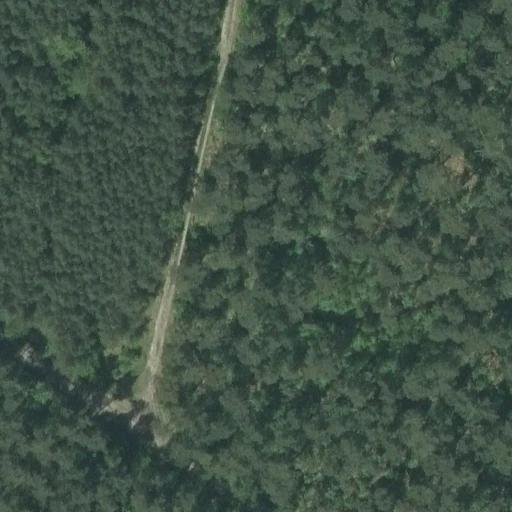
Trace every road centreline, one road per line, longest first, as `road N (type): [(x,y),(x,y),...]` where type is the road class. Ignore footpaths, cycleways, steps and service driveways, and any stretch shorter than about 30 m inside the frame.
road 1 (track): [(125,427),(193,184),(229,0)]
road 2 (track): [(254,511),(0,342)]
